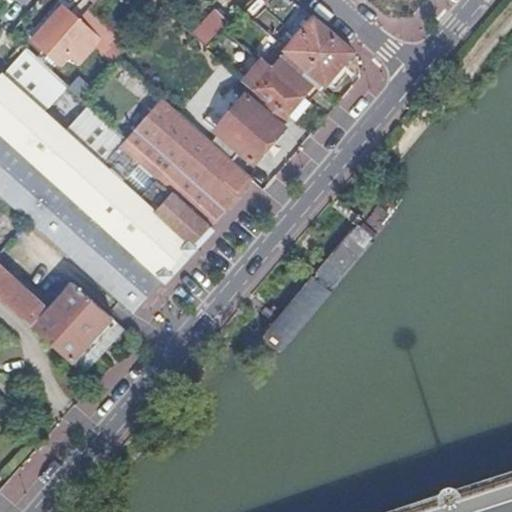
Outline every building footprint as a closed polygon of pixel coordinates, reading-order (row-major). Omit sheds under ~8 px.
[(115,31),(92,10),(82,21),(67,7),(35,43),(61,67),(71,57),(79,65),(97,45),(107,53),(122,37),(115,31)] [(233,25),(217,12),(196,35),(211,48),(233,25)] [(263,29),(244,13),(233,25),(211,48),(232,65),(259,34),(263,29)] [(133,47),(147,31),(129,15),(115,31),(122,37),(133,47)] [(306,75),(337,38),(316,20),(291,52),(302,62),(297,68),(306,75)] [(324,91),(355,53),(337,38),(306,75),(316,84),(323,90),(324,91)] [(132,142),(86,101),(28,49),(6,75),(68,130),(196,246),(212,228),(158,180),(124,150),(125,149),(132,142)] [(316,84),(306,75),(297,68),(278,50),(267,64),(265,62),(251,81),(292,116),(298,121),(314,103),(312,102),(305,96),(316,84)] [(161,91),(123,59),(86,101),(132,142),(139,134),(103,102),(126,75),(154,99),(161,91)] [(196,246),(68,130),(6,75),(0,81),(0,130),(75,198),(164,280),(196,246)] [(256,163),(286,129),(283,126),(292,116),(251,81),(242,91),(251,99),(229,126),(223,133),(215,144),(236,162),(244,153),(256,163)] [(312,102),(323,90),(316,84),(305,96),(312,102)] [(167,101),(163,97),(158,102),(163,106),(167,101)] [(215,144),(167,101),(163,106),(140,133),(228,211),(255,180),(236,162),(215,144)] [(164,280),(75,198),(0,130),(0,194),(62,249),(134,313),(164,280)] [(227,211),(139,134),(132,142),(125,149),(124,150),(158,180),(212,228),(227,211)] [(90,348),(116,319),(74,283),(55,305),(51,301),(47,305),(0,263),(0,296),(76,364),(90,348)] [(87,374),(101,359),(90,348),(76,364),(87,374)]
